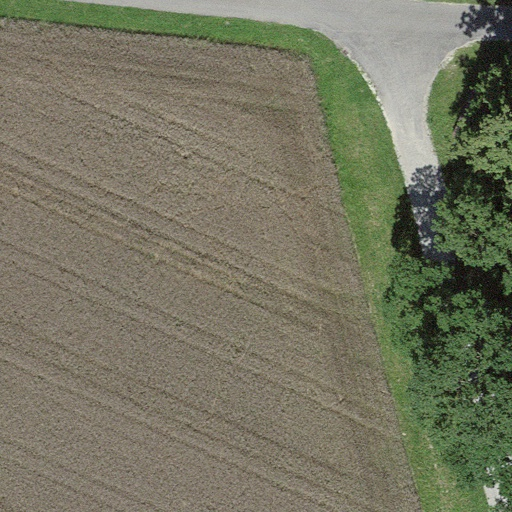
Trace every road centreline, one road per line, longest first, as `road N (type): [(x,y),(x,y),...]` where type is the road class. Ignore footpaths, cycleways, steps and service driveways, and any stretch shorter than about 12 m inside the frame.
road 1 (track): [(511,508),(394,51),(399,18)]
road 2 (track): [(226,0),(511,28)]
